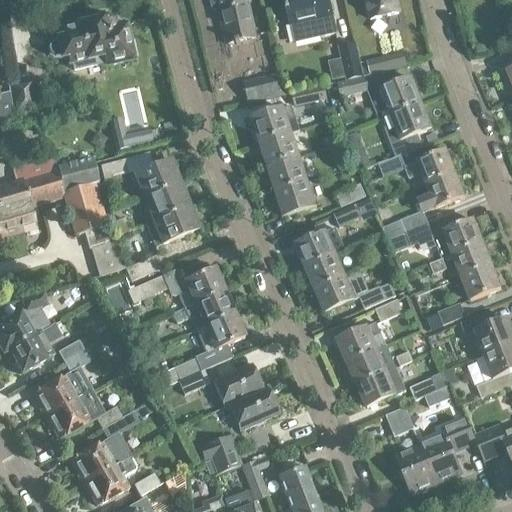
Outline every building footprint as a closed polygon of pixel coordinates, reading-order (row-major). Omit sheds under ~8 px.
[(252,7),(249,0),(206,0),(208,5),(203,6),(207,22),(211,21),(219,51),(232,47),(235,60),(248,56),(245,45),(263,41),(256,6),(252,7)] [(284,0),(296,47),(337,37),(328,0),(284,0)] [(359,0),(360,2),(363,2),(368,24),(402,16),(398,0),(359,0)] [(55,60),(61,60),(62,63),(67,61),(69,68),(72,67),(73,73),(135,59),(127,26),(117,28),(115,18),(76,27),(77,30),(61,34),(62,39),(56,41),(57,43),(51,46),(48,51),(50,56),(55,60)] [(346,80),(347,83),(364,78),(361,66),(356,45),(338,49),(341,61),(328,64),(332,83),(346,80)] [(390,59),(361,66),(364,78),(393,71),(390,59)] [(283,97),(280,77),(245,85),(248,105),(283,97)] [(371,92),(368,80),(338,87),(341,100),(371,92)] [(385,105),(391,119),(423,106),(412,80),(381,93),(381,94),(371,98),(376,109),(385,105)] [(36,111),(32,85),(12,88),(16,113),(18,127),(35,124),(33,111),(36,111)] [(326,102),(323,89),(293,96),(296,109),(326,102)] [(0,127),(15,124),(12,94),(0,96),(0,127)] [(396,131),(387,135),(391,147),(401,143),(402,144),(433,132),(423,106),(391,119),(396,131)] [(252,123),(260,147),(293,137),(289,125),(296,122),(292,110),(252,123)] [(116,153),(128,151),(125,137),(121,122),(110,125),(116,153)] [(157,131),(149,133),(151,142),(159,140),(157,131)] [(96,134),(90,145),(101,151),(107,140),(96,134)] [(293,137),(260,147),(268,172),(301,161),(293,137)] [(328,144),(331,152),(344,147),(341,138),(328,144)] [(335,161),(348,156),(344,147),(331,152),(335,161)] [(389,164),(379,168),(384,180),(405,172),(410,182),(422,177),(427,188),(456,176),(446,153),(406,170),(402,159),(389,164)] [(14,174),(17,185),(22,200),(89,181),(91,187),(99,185),(93,160),(56,169),(58,174),(54,175),(51,163),(14,174)] [(268,172),(276,196),(309,185),(301,161),(268,172)] [(124,162),(101,168),(104,181),(128,175),(124,162)] [(171,163),(130,179),(134,190),(140,187),(145,200),(180,187),(171,163)] [(383,230),(388,243),(429,228),(424,216),(465,199),(456,176),(427,188),(431,198),(417,203),(422,215),(383,230)] [(0,235),(10,232),(15,236),(23,233),(24,230),(36,226),(31,210),(65,200),(76,238),(108,229),(96,187),(91,188),(91,187),(89,181),(22,200),(17,185),(0,190),(0,235)] [(309,185),(276,196),(284,221),(317,210),(309,185)] [(336,197),(342,210),(366,199),(361,186),(336,197)] [(189,210),(180,187),(145,200),(154,223),(189,210)] [(362,221),(356,208),(334,217),(340,230),(362,221)] [(154,250),(198,233),(189,210),(154,223),(159,237),(150,240),(154,250)] [(130,234),(124,221),(112,226),(117,239),(130,234)] [(388,243),(394,257),(419,247),(421,252),(425,253),(437,248),(442,262),(443,261),(443,262),(453,258),(452,258),(483,245),(474,222),(433,239),(429,228),(388,243)] [(297,248),(307,271),(336,259),(331,247),(340,243),(336,232),(297,248)] [(125,272),(117,244),(91,251),(99,280),(125,272)] [(452,258),(453,258),(462,281),(492,268),(483,245),(452,258)] [(157,258),(125,272),(131,284),(162,270),(157,258)] [(336,259),(307,271),(316,293),(345,281),(345,279),(336,259)] [(355,265),(358,273),(360,273),(361,273),(372,268),(367,259),(355,265)] [(447,272),(443,262),(443,261),(442,262),(430,267),(434,277),(447,272)] [(366,272),(368,277),(377,273),(375,268),(366,272)] [(502,291),(492,268),(462,281),(471,304),(502,291)] [(128,294),(133,306),(168,291),(171,298),(174,299),(178,297),(184,311),(224,293),(215,272),(182,286),(176,273),(128,294)] [(369,296),(380,291),(380,289),(369,294),(361,274),(359,275),(358,273),(345,279),(345,281),(316,293),(326,316),(360,302),(365,313),(374,309),(374,308),(369,296)] [(369,296),(374,308),(396,299),(391,286),(380,291),(369,296)] [(190,321),(196,334),(234,317),(224,293),(184,311),(172,317),(176,327),(190,321)] [(0,349),(4,356),(10,353),(34,339),(33,338),(50,328),(40,311),(49,309),(45,296),(23,302),(26,313),(21,316),(0,328),(0,349)] [(404,316),(398,303),(376,312),(381,325),(404,316)] [(439,316),(428,320),(432,333),(443,328),(466,320),(461,306),(438,315),(439,316)] [(466,339),(476,336),(485,359),(511,347),(511,327),(510,321),(497,326),(492,314),(461,327),(466,339)] [(234,318),(234,317),(196,334),(206,358),(244,341),(234,318)] [(53,358),(47,348),(61,339),(54,326),(50,328),(33,338),(34,339),(10,353),(23,376),(53,358)] [(339,343),(349,366),(377,354),(377,352),(387,348),(377,327),(339,343)] [(85,340),(78,344),(84,354),(91,350),(85,340)] [(127,348),(133,360),(144,355),(138,343),(127,348)] [(59,355),(64,365),(84,354),(78,344),(59,355)] [(511,347),(485,359),(495,383),(478,389),(484,402),(510,391),(510,390),(511,389),(511,347)] [(84,354),(90,364),(97,359),(91,349),(91,350),(84,354)] [(70,376),(80,370),(90,365),(90,364),(84,354),(64,365),(70,376)] [(377,354),(349,366),(358,388),(387,376),(386,374),(377,354)] [(414,364),(409,354),(396,360),(400,370),(414,364)] [(171,388),(178,384),(202,374),(196,361),(165,375),(171,388)] [(224,412),(229,409),(263,394),(262,392),(252,369),(213,386),(224,412)] [(80,370),(70,376),(34,396),(47,419),(92,393),(93,393),(80,370)] [(368,411),(407,395),(396,370),(386,374),(387,376),(358,388),(368,411)] [(204,373),(202,374),(178,384),(184,398),(210,386),(204,373)] [(438,394),(433,381),(410,390),(415,404),(438,394)] [(240,434),(279,417),(267,390),(262,392),(263,394),(229,409),(240,434)] [(438,394),(436,395),(440,406),(452,401),(447,390),(438,394)] [(92,393),(47,419),(60,442),(90,425),(96,421),(102,432),(122,420),(116,410),(105,417),(92,393)] [(148,406),(132,415),(135,420),(138,418),(140,421),(152,414),(148,406)] [(414,432),(406,409),(386,418),(395,440),(414,432)] [(72,463),(85,486),(131,460),(118,437),(128,431),(134,427),(128,417),(122,420),(102,432),(108,442),(72,463)] [(447,438),(423,448),(438,486),(463,475),(453,452),(477,442),(476,439),(476,438),(468,419),(443,429),(447,438)] [(511,432),(504,436),(501,428),(476,438),(476,439),(477,442),(485,461),(508,451),(511,459),(511,432)] [(198,450),(204,464),(215,459),(218,466),(222,476),(241,468),(229,438),(198,450)] [(398,459),(414,496),(438,486),(423,448),(398,459)] [(215,478),(222,476),(218,466),(215,459),(209,462),(209,463),(204,465),(209,477),(214,475),(215,478)] [(128,492),(123,482),(136,474),(137,469),(131,460),(85,486),(98,509),(128,492)] [(263,487),(254,463),(242,468),(255,504),(268,499),(267,498),(272,496),(268,485),(263,487)] [(292,511),(321,511),(305,470),(280,480),(292,511)] [(134,488),(140,498),(160,487),(154,477),(134,488)] [(146,509),(166,497),(160,487),(140,498),(146,509)] [(227,511),(221,497),(201,505),(203,509),(195,511),(227,511)]
